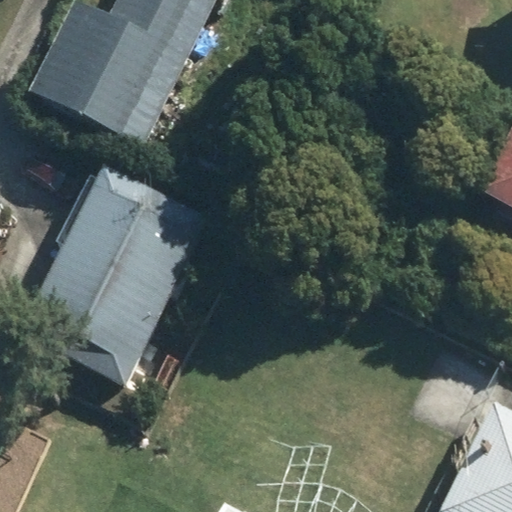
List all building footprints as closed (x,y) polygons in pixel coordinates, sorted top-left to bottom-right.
[(123,0),(110,28),(76,12),(29,116),(81,141),(145,170),(222,0),(123,0)] [(511,155),(479,218),(511,233),(511,301),(509,308),(511,309),(511,155)] [(125,418),(203,239),(96,192),(18,371),(125,418)] [(499,386),(429,355),(401,418),(470,449),(499,386)] [(511,511),(511,434),(490,425),(450,511),(511,511)]
